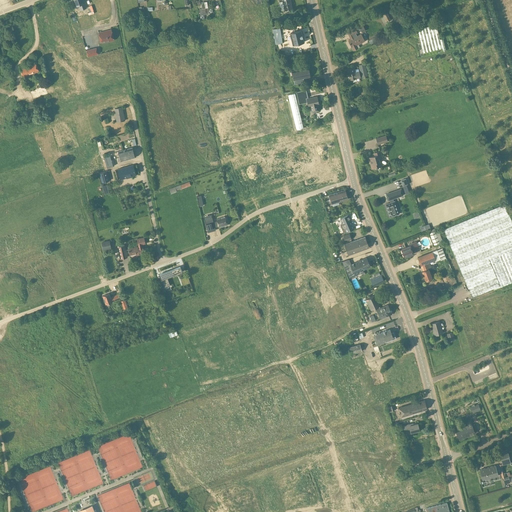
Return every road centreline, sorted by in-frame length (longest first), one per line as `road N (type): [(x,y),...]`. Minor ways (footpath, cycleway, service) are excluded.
road 1 (tertiary): [(447,458),(418,348),(353,180)]
road 2 (residential): [(162,262),(202,249),(261,210),(353,180)]
road 3 (residential): [(162,262),(132,108),(102,109)]
road 4 (tertiary): [(353,180),(311,0)]
road 5 (residential): [(0,322),(162,262)]
